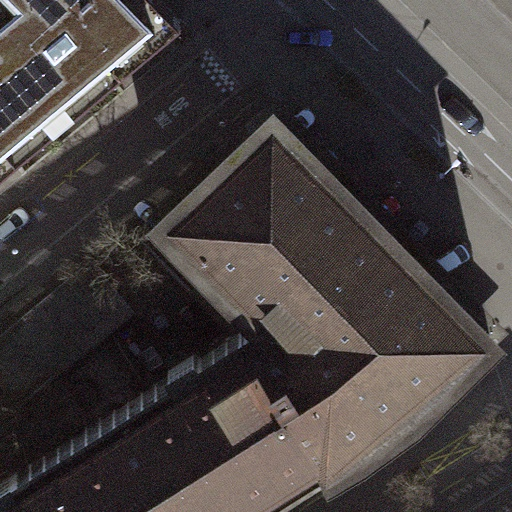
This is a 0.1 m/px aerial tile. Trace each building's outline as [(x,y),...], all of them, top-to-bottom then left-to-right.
[(182,19),(163,0),(0,0),(0,6),(5,11),(0,15),(0,141),(14,158),(182,19)] [(327,465),(407,414),(486,337),(481,331),(485,327),(272,111),(165,217),(263,316),(241,330),(327,465)] [(0,169),(14,158),(0,141),(0,169)] [(95,264),(0,343),(0,400),(9,411),(11,413),(134,311),(95,264)] [(0,510),(1,511),(252,511),(327,465),(241,330),(198,357),(195,352),(168,368),(171,374),(0,481),(0,510)] [(0,418),(9,411),(0,400),(0,418)]
